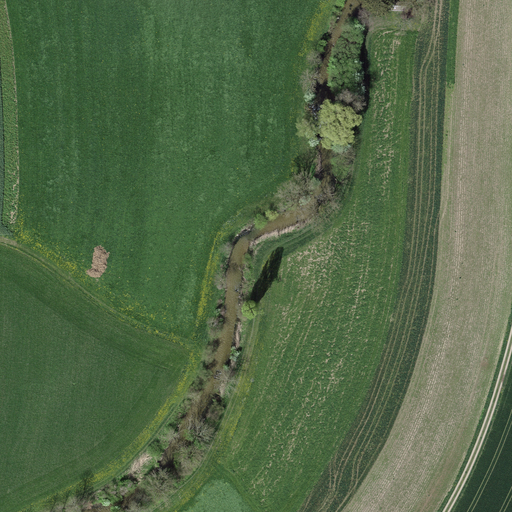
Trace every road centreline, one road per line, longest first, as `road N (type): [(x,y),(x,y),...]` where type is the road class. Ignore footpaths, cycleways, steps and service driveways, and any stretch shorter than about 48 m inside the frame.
road 1 (track): [(444,511),(481,435),(511,327)]
road 2 (track): [(117,313),(17,243),(0,240)]
